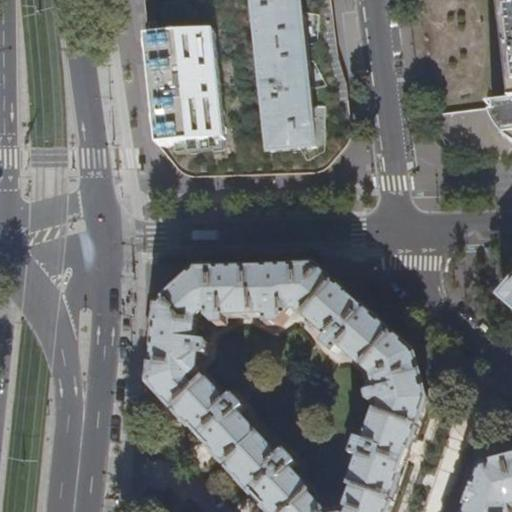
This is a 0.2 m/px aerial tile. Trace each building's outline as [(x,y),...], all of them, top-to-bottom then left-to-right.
[(275,151),(257,0),(144,0),(164,148),(174,160),(183,169),(197,174),(278,172),(275,151)] [(257,0),(275,151),(319,146),(302,0),(257,0)] [(352,141),(333,0),(302,0),(319,146),(275,151),(278,172),(326,172),(339,165),(348,154),(352,141)] [(511,0),(503,0),(511,67),(511,0)] [(511,107),(437,116),(436,124),(437,129),(438,133),(440,137),(441,141),(444,145),(448,149),(452,153),(456,155),(459,157),(464,159),(469,161),(475,161),(511,160),(511,107)] [(256,272),(198,274),(191,281),(173,297),(162,308),(153,387),(270,511),(391,511),(411,455),(428,403),(415,355),(392,335),(317,270),(256,272)] [(511,511),(511,463),(486,471),(474,506),(471,511),(511,511)]
